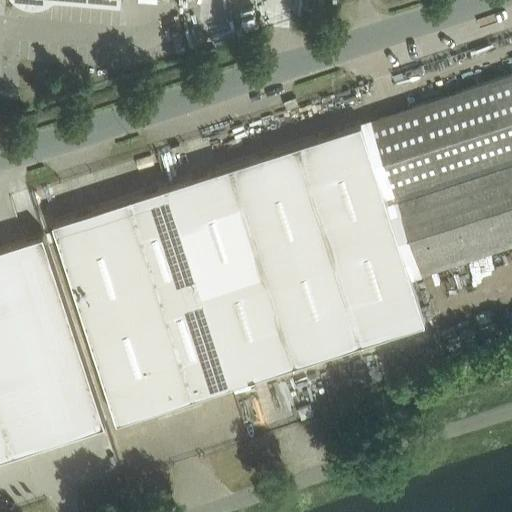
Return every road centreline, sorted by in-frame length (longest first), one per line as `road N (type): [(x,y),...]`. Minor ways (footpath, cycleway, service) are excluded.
road 1 (unclassified): [(511,7),(0,170)]
road 2 (unclassified): [(511,408),(307,479)]
